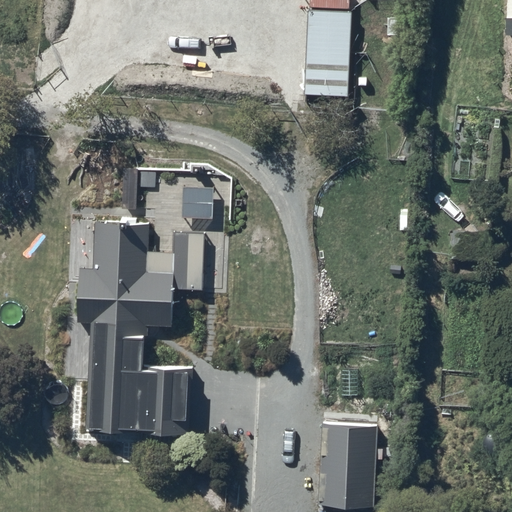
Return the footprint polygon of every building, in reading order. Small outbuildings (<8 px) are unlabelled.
[(348,99),(351,11),(332,11),(332,0),(313,0),(313,11),(307,11),(304,97),(348,99)] [(213,192),(183,190),(183,221),(212,221),(213,192)] [(205,236),(173,235),(172,255),(147,254),(148,225),(94,223),(92,271),(79,271),(77,326),(93,326),(89,434),(191,437),(193,378),(142,375),(143,326),(171,327),(172,289),(203,290),(205,236)] [(490,235),(452,233),(451,260),(489,262),(490,235)] [(358,370),(340,370),(340,402),(347,402),(347,399),(351,399),(351,397),(358,397),(358,370)] [(379,423),(323,421),(319,503),(375,508),(379,423)]
